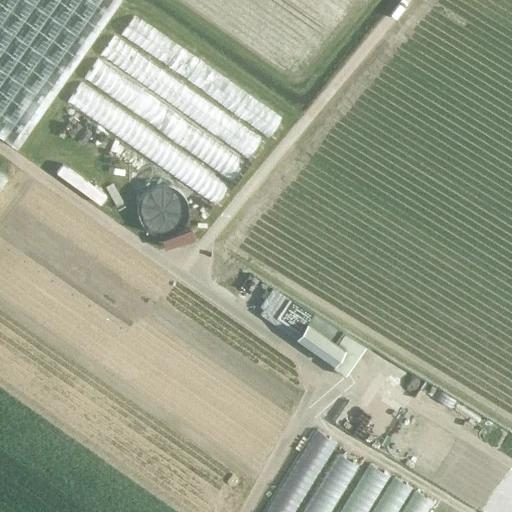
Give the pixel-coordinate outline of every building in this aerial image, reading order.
[(118,0),(0,0),(0,133),(17,146),(118,0)] [(119,33),(270,133),(283,114),(132,14),(119,33)] [(262,133),(111,34),(98,54),(248,153),(262,133)] [(95,59),(82,80),(80,79),(65,103),(217,199),(230,179),(231,180),(246,155),(95,59)] [(152,203),(147,208),(165,226),(189,201),(164,178),(146,197),(152,203)] [(120,179),(108,206),(119,211),(132,184),(120,179)] [(272,286),(255,311),(295,338),(296,337),(334,364),(345,348),(339,343),(346,333),(313,312),(272,286)] [(340,447),(324,480),(341,488),(357,455),(340,447)] [(356,489),(375,498),(388,471),(368,462),(356,489)] [(394,474),(370,511),(395,511),(412,485),(394,474)]
